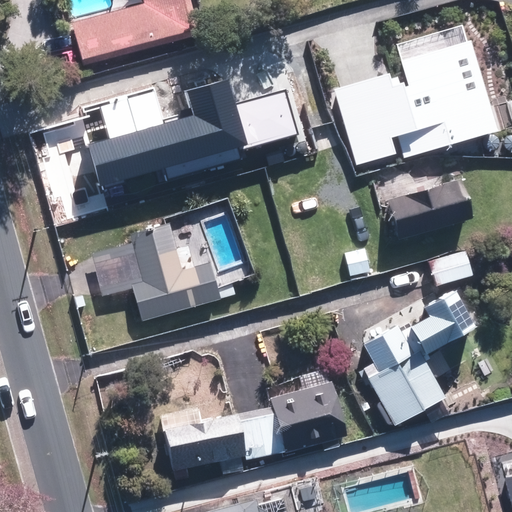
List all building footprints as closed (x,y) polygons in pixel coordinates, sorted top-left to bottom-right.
[(67,20),(79,62),(193,30),(184,0),(138,0),(139,0),(67,20)] [(448,14),(387,28),(397,70),(458,56),(448,14)] [(178,117),(172,91),(120,104),(140,182),(232,159),(219,107),(178,117)] [(457,180),(386,201),(392,221),(462,200),(457,180)] [(77,232),(91,229),(87,206),(72,208),(77,232)] [(131,287),(139,319),(217,300),(207,263),(180,270),(169,226),(131,235),(133,244),(91,254),(102,295),(131,287)] [(314,234),(299,239),(308,269),(324,264),(314,234)] [(425,265),(431,286),(470,274),(464,253),(425,265)] [(472,320),(446,285),(356,347),(367,363),(356,370),(393,428),(421,410),(432,426),(484,393),(463,360),(433,379),(420,358),(472,320)] [(240,362),(224,367),(233,395),(249,390),(240,362)] [(245,471),(243,462),(345,435),(325,367),(295,376),(299,388),(268,398),(270,406),(200,418),(197,404),(159,410),(169,469),(216,461),(218,475),(245,471)] [(293,511),(290,495),(212,511),(293,511)]
